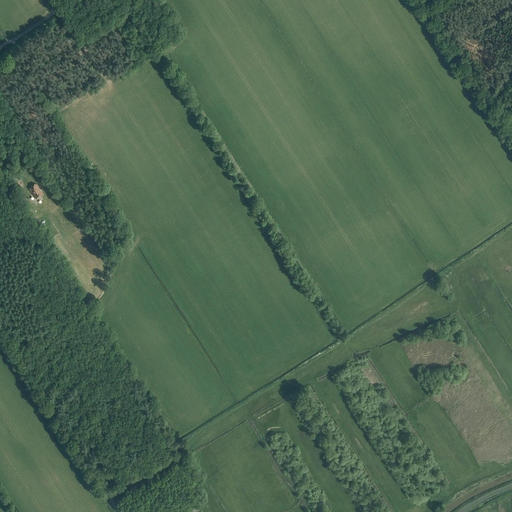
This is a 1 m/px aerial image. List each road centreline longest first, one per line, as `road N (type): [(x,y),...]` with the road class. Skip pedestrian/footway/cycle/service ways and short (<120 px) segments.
road 1 (track): [(115,511),(106,498),(185,452),(200,428),(511,227)]
road 2 (track): [(0,322),(110,495)]
